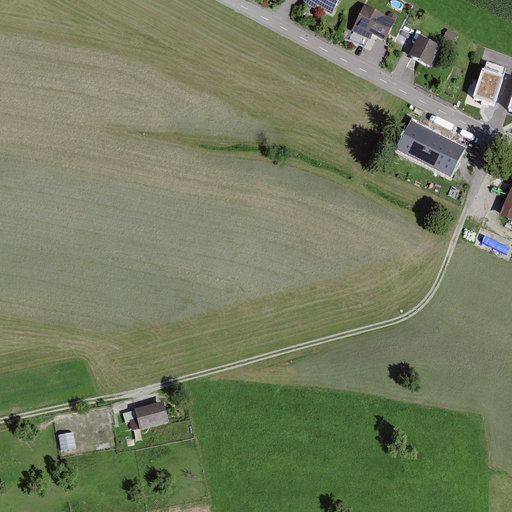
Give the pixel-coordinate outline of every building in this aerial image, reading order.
[(304,0),(303,3),(315,9),(317,5),(333,13),(340,0),(304,0)] [(364,7),(349,40),(365,47),(371,34),(387,42),(396,22),(364,7)] [(449,31),(444,38),(453,43),(458,36),(449,31)] [(431,67),(441,47),(419,37),(410,57),(431,67)] [(463,149),(414,124),(400,152),(449,177),(463,149)] [(511,193),(502,216),(511,220),(511,193)] [(163,403),(122,414),(128,434),(168,423),(163,403)] [(110,439),(95,442),(97,452),(112,449),(110,439)]
